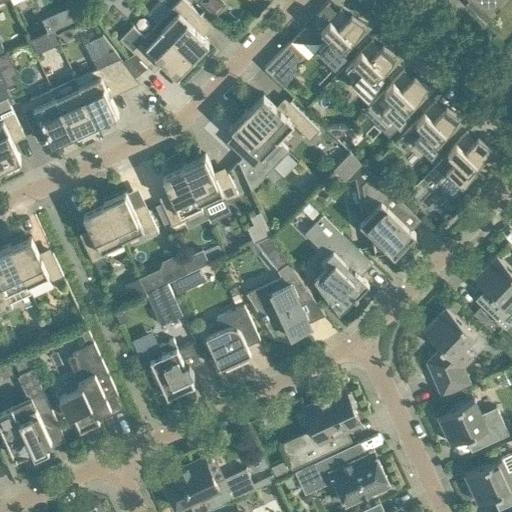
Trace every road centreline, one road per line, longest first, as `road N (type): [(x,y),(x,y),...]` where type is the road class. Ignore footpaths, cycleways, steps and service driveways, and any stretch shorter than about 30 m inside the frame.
road 1 (residential): [(0,207),(178,122),(298,0)]
road 2 (residential): [(118,460),(364,340)]
road 3 (residential): [(364,340),(511,186)]
road 4 (residential): [(445,511),(364,340)]
road 5 (residential): [(511,97),(411,0)]
road 6 (residential): [(4,511),(118,460)]
